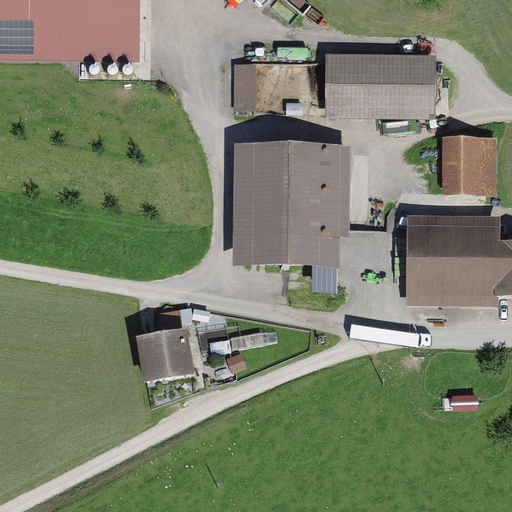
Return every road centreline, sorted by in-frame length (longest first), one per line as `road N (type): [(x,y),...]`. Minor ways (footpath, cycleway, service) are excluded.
road 1 (track): [(10,511),(217,406),(384,335),(397,234),(397,136)]
road 2 (track): [(209,302),(224,229),(223,152),(236,139),(436,133),(511,113)]
road 3 (track): [(209,302),(384,335),(511,337)]
road 4 (track): [(0,269),(209,302)]
road 5 (track): [(223,152),(183,75),(183,0)]
